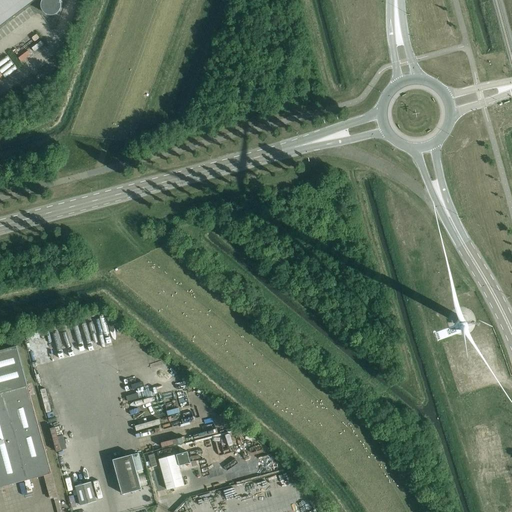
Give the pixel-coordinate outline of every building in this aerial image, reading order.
[(0,0),(0,27),(36,0),(0,0)] [(465,320),(465,319),(464,318),(463,317),(462,317),(461,317),(460,317),(459,317),(458,318),(458,319),(458,320),(458,321),(458,322),(458,323),(459,324),(460,325),(461,325),(462,325),(463,324),(464,324),(465,323),(465,322),(466,321),(465,320)] [(17,345),(0,349),(0,486),(28,479),(51,473),(27,385),(19,355),(17,345)] [(175,411),(187,408),(186,403),(174,406),(175,411)] [(171,445),(192,439),(190,433),(169,439),(171,445)] [(176,454),(179,465),(190,462),(187,451),(176,454)] [(138,452),(132,454),(137,470),(143,469),(138,452)] [(122,494),(141,489),(139,479),(132,454),(113,459),(122,494)] [(167,490),(184,485),(179,465),(176,454),(159,459),(167,490)] [(69,511),(63,469),(53,471),(56,495),(62,495),(64,511),(69,511)] [(80,505),(96,501),(93,491),(91,481),(75,486),(78,496),(80,505)]
